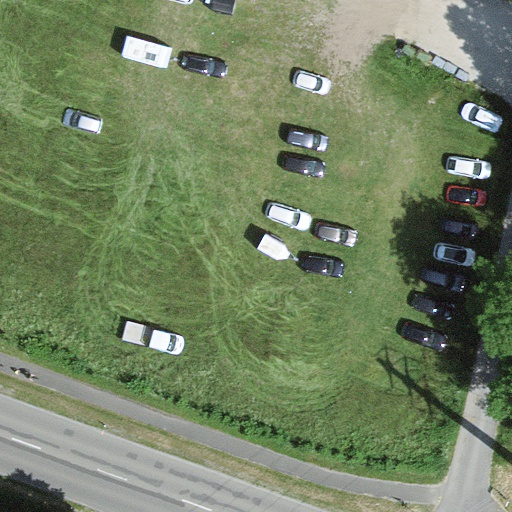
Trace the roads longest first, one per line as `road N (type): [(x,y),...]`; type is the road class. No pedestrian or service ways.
road 1 (residential): [(461,511),(511,271)]
road 2 (secondary): [(0,433),(216,511)]
